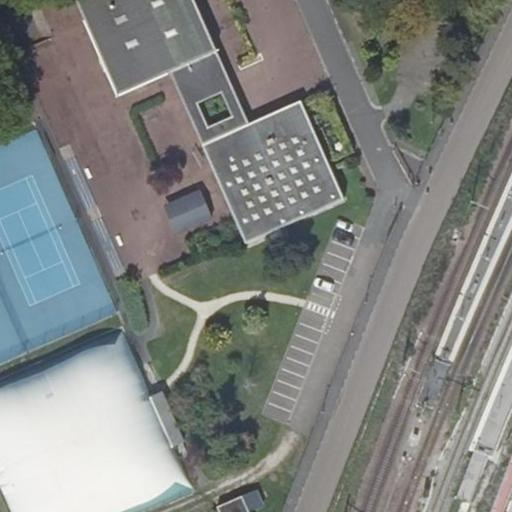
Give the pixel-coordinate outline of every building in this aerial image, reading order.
[(170,75),(218,53),(193,0),(77,0),(121,97),(170,75)] [(218,53),(170,75),(203,146),(251,125),(218,53)] [(302,102),(251,125),(203,146),(249,243),(345,200),(302,102)] [(177,235),(213,218),(200,191),(164,207),(177,235)] [(0,491),(7,511),(154,511),(199,496),(162,393),(150,397),(128,338),(0,384),(0,491)] [(258,491),(219,508),(220,511),(251,511),(265,506),(258,491)]
